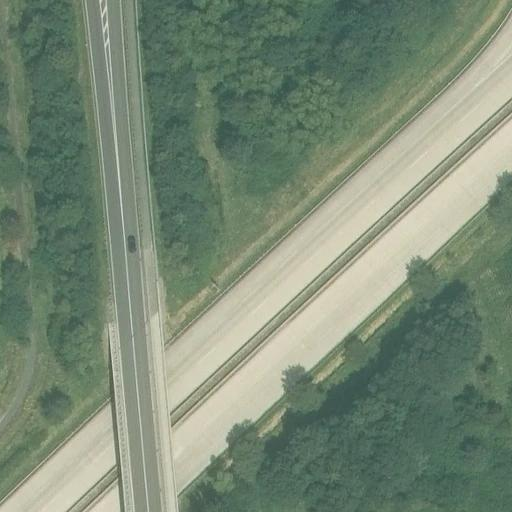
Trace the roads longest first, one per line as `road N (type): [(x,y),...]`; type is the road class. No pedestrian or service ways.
road 1 (motorway): [(122,511),(511,151)]
road 2 (motorway): [(415,151),(36,511)]
road 3 (tertiary): [(103,0),(147,511)]
road 4 (track): [(0,426),(28,376),(32,314),(3,0)]
road 5 (motorway): [(511,28),(415,151)]
road 6 (motorway): [(511,62),(415,151)]
